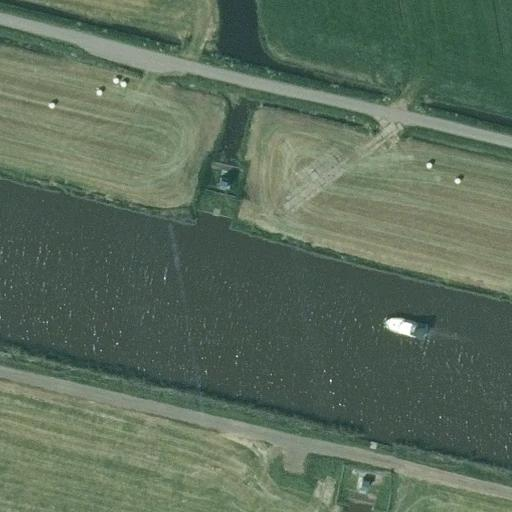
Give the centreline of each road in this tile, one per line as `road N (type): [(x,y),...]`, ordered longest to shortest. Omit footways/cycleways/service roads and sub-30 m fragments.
road 1 (track): [(511,492),(0,369)]
road 2 (unclassified): [(511,142),(0,20)]
